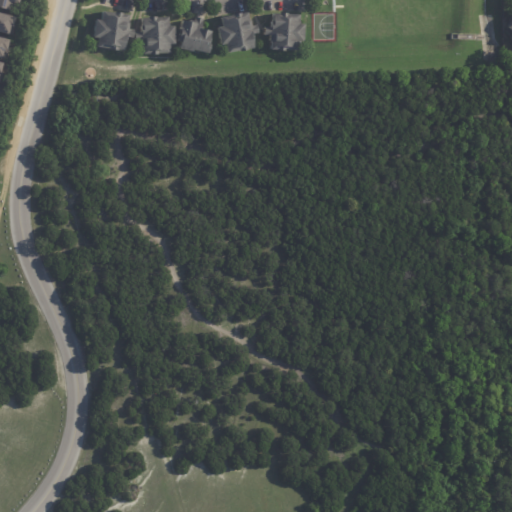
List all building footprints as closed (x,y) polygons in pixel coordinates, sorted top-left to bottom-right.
[(0,0),(16,0),(14,12),(0,8),(0,0)] [(511,40),(506,36),(507,34),(505,32),(506,30),(500,26),(511,8),(511,40)] [(0,13),(10,16),(7,27),(9,27),(7,35),(0,33),(0,13)] [(125,30),(131,31),(130,39),(122,38),(121,52),(94,48),(95,39),(90,39),(92,21),(98,22),(99,13),(125,16),(124,24),(126,24),(125,30)] [(256,26),(257,33),(250,34),(251,40),(249,40),(250,48),(225,52),(224,44),(218,45),(215,28),(220,27),(219,17),(245,13),(246,21),(249,20),(250,26),(256,25),(256,26)] [(264,28),(264,27),(268,27),(268,14),(296,15),(296,24),(301,24),(300,42),(294,42),(294,50),(268,49),(268,35),(263,35),(264,28)] [(197,17),(207,19),(204,31),(209,32),(206,45),(208,45),(206,53),(191,50),(191,52),(176,48),(179,37),(177,37),(180,20),(195,23),(196,17),(197,17)] [(139,19),(165,18),(166,26),(171,26),(172,44),(166,45),(167,53),(140,55),(139,40),(134,40),(133,33),(138,32),(137,19),(139,19)]
